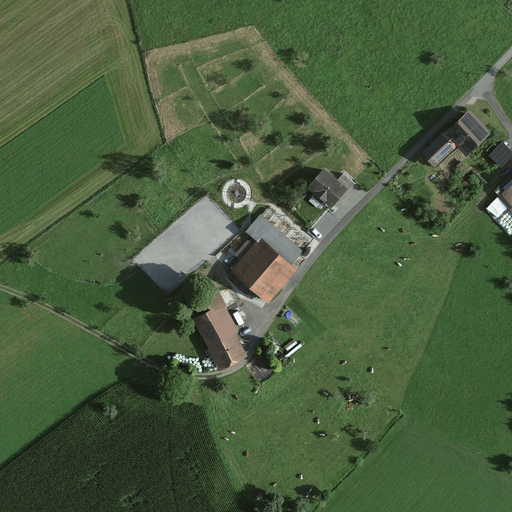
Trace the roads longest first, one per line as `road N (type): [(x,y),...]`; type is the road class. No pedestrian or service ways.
road 1 (track): [(248,358),(285,294),(511,54)]
road 2 (track): [(248,358),(217,376),(180,375),(0,286)]
